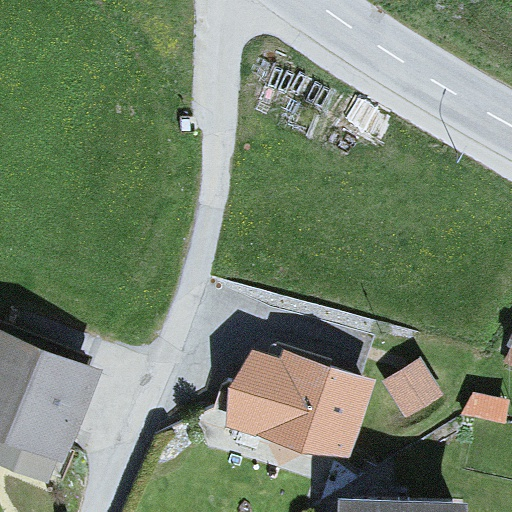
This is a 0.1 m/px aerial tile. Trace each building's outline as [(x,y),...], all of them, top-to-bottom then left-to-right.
[(511,325),(501,350),(511,354),(511,325)] [(86,365),(0,329),(0,458),(40,475),(86,365)] [(334,460),(364,360),(270,332),(264,349),(231,339),(206,421),(334,460)] [(400,410),(429,391),(400,348),(372,367),(400,410)] [(457,511),(458,488),(331,485),(330,511),(457,511)]
